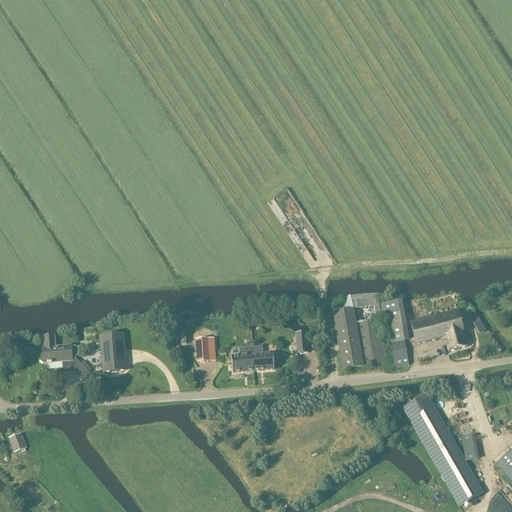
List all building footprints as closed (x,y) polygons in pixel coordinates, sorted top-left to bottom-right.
[(331,300),(341,360),(342,371),(387,364),(375,295),(331,300)] [(392,344),(394,360),(396,368),(409,366),(397,303),(380,306),(386,338),(390,338),(391,345),(392,344)] [(480,322),(474,311),(467,315),(473,326),(480,322)] [(445,339),(464,334),(459,312),(410,323),(416,346),(445,339)] [(297,354),(308,354),(306,333),(296,334),(297,354)] [(468,348),(464,334),(445,339),(448,353),(468,348)] [(100,337),(102,360),(103,373),(126,371),(125,360),(123,335),(100,337)] [(207,340),(195,341),(197,364),(209,363),(207,340)] [(43,349),(43,355),(42,355),(41,355),(41,356),(40,356),(40,357),(39,358),(39,359),(39,360),(39,361),(39,362),(40,362),(40,363),(41,364),(42,364),(44,365),(62,363),(63,374),(73,374),(81,382),(90,373),(77,361),(73,361),(71,347),(43,349)] [(244,372),(253,371),(251,348),(239,349),(240,356),(232,357),(231,357),(232,375),(233,375),(233,374),(244,374),(244,372)] [(251,348),(253,371),(253,372),(273,371),(272,355),(259,356),(258,348),(251,348)] [(459,508),(484,494),(427,396),(403,410),(459,508)] [(20,435),(9,439),(15,453),(25,449),(20,435)] [(466,462),(476,460),(472,437),(462,439),(466,462)] [(511,452),(497,465),(511,482),(511,452)]
